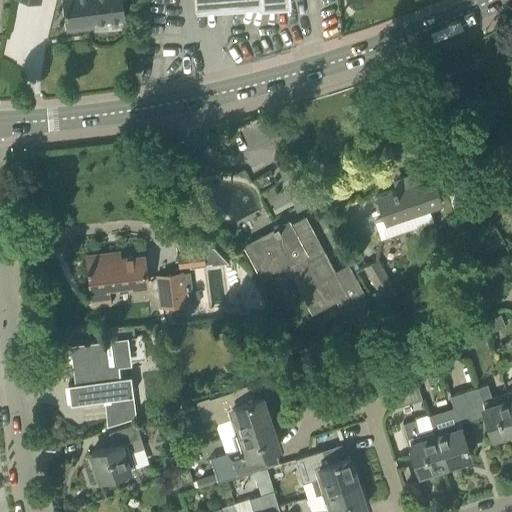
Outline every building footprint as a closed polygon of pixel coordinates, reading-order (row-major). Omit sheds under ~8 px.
[(123,17),(121,0),(62,0),(67,29),(93,26),(92,20),(123,17)] [(193,0),(194,11),(263,6),(262,0),(193,0)] [(464,174),(448,180),(451,187),(464,182),(471,202),(477,199),(469,179),(467,180),(464,174)] [(375,195),(383,217),(376,220),(382,237),(433,219),(428,207),(441,203),(432,176),(375,195)] [(344,294),(304,218),(290,226),(288,222),(245,245),(261,276),(285,263),(311,311),(344,294)] [(199,248),(176,251),(178,267),(189,266),(189,267),(205,265),(206,265),(206,263),(210,263),(211,265),(222,263),(228,263),(228,262),(213,247),(209,247),(209,249),(203,250),(203,248),(199,248)] [(92,292),(112,289),(146,287),(142,255),(108,259),(107,253),(87,256),(92,292)] [(391,282),(377,258),(364,266),(381,295),(394,288),(390,282),(391,282)] [(156,275),(161,305),(185,302),(180,271),(156,275)] [(378,323),(368,305),(361,291),(339,303),(347,317),(356,334),(378,323)] [(107,425),(125,420),(136,416),(130,373),(119,375),(118,364),(146,360),(142,334),(91,341),(71,344),(76,381),(68,382),(70,402),(104,397),(107,425)] [(421,366),(413,369),(416,380),(424,378),(421,366)] [(492,436),(511,429),(511,409),(506,391),(491,396),(487,383),(463,390),(472,418),(485,414),(492,436)] [(394,394),(397,406),(421,398),(418,386),(394,394)] [(270,421),(261,396),(239,403),(235,389),(196,402),(202,420),(214,416),(216,423),(230,418),(234,433),(270,421)] [(447,423),(433,427),(444,464),(470,455),(459,422),(472,418),(463,390),(449,395),(453,406),(442,409),(447,423)] [(166,408),(157,411),(161,422),(170,419),(166,408)] [(419,472),(444,464),(433,427),(432,428),(428,414),(403,422),(419,472)] [(260,467),(256,454),(278,447),(270,421),(234,433),(235,433),(221,438),(225,452),(210,456),(218,481),(260,467)] [(99,478),(118,471),(135,466),(131,452),(144,447),(136,422),(108,431),(112,444),(91,451),(99,478)] [(356,481),(348,455),(326,462),(322,449),(294,458),(302,482),(307,496),(356,481)] [(347,511),(365,507),(356,481),(307,496),(307,498),(308,497),(312,511),(311,511),(347,511)] [(280,511),(276,498),(273,489),(250,497),(234,502),(237,511),(280,511)]
